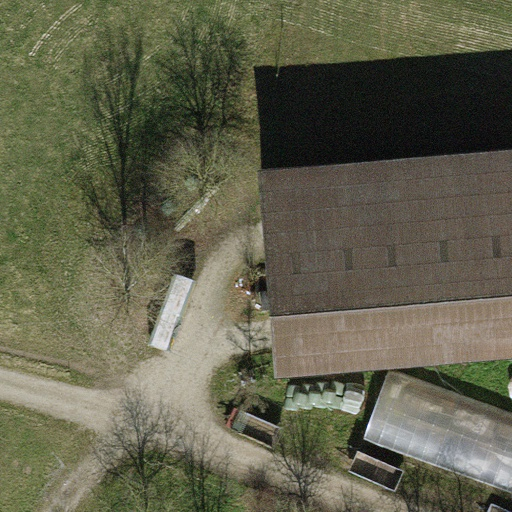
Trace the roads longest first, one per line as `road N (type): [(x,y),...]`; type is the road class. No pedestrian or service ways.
road 1 (track): [(134,420),(395,511)]
road 2 (track): [(0,383),(134,420)]
